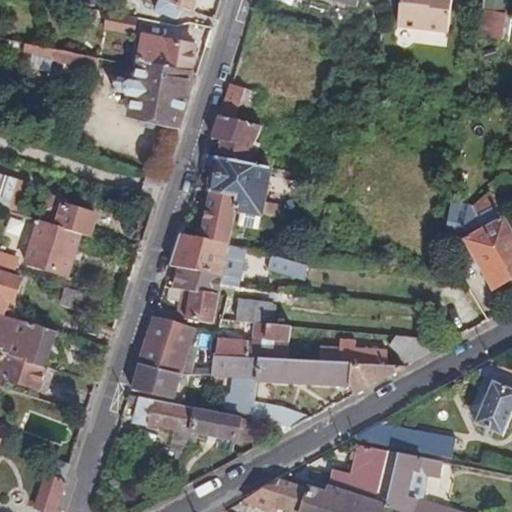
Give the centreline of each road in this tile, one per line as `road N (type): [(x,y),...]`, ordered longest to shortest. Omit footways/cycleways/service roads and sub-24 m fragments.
road 1 (residential): [(74,511),(240,0)]
road 2 (residential): [(511,328),(180,511)]
